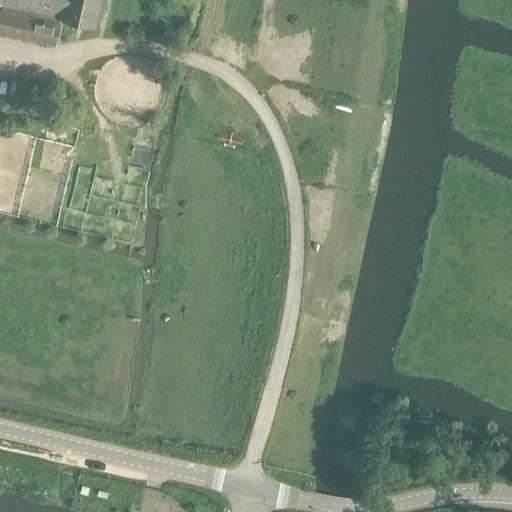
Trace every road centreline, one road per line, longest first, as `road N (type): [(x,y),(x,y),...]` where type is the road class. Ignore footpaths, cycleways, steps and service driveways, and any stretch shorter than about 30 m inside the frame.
road 1 (track): [(249,487),(297,260),(294,185),(283,146),(252,95),(202,62),(136,47),(79,54)]
road 2 (unclassified): [(249,487),(362,510),(451,493),(511,494)]
road 3 (unclassified): [(249,487),(0,429)]
